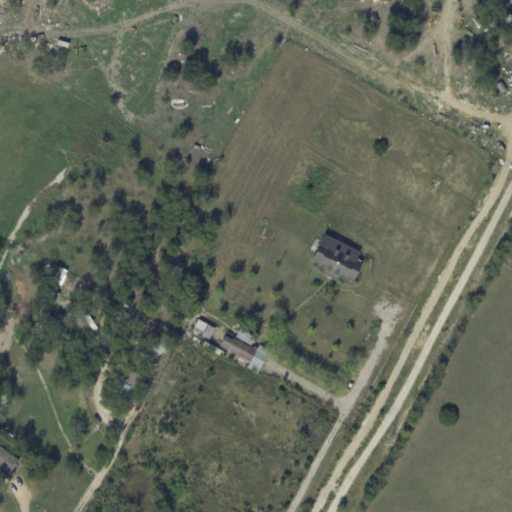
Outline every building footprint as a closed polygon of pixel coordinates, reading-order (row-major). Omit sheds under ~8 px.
[(360,252),(358,257),(359,258),(358,260),(363,262),(353,282),(347,279),(346,281),(338,278),(337,281),(323,274),(324,273),(322,272),(323,270),(317,267),(319,265),(312,262),(317,253),(309,249),(314,238),(322,242),(325,235),(336,240),(338,237),(342,239),(341,242),(360,252)] [(179,265),(185,269),(179,280),(173,277),(179,265)] [(69,272),(62,286),(61,286),(54,300),(48,297),(55,283),(54,283),(61,268),(69,272)] [(199,276),(205,286),(198,290),(191,278),(193,277),(194,279),(199,276)] [(176,300),(170,290),(175,287),(181,296),(176,300)] [(201,305),(196,308),(190,298),(197,294),(203,304),(201,305)] [(147,299),(149,300),(142,312),(136,309),(144,297),(147,299)] [(56,326),(53,323),(60,314),(67,319),(62,325),(59,323),(57,326),(56,326)] [(151,323),(147,330),(137,323),(141,317),(151,323)] [(216,329),(210,339),(194,331),(199,320),(216,329)] [(99,339),(93,345),(84,337),(92,329),(101,337),(99,339)] [(269,353),(257,374),(247,368),(250,363),(220,346),(226,336),(231,340),(232,339),(233,339),(234,338),(235,339),(240,329),(255,337),(250,347),(253,348),(254,346),(258,348),(260,345),(270,350),(269,353)] [(53,339),(56,341),(53,346),(47,342),(50,337),(53,339)] [(135,401),(138,403),(137,406),(131,403),(128,408),(114,400),(116,397),(118,398),(126,384),(138,391),(133,400),(135,401)] [(19,464),(11,476),(0,468),(0,447),(21,462),(19,464)]
